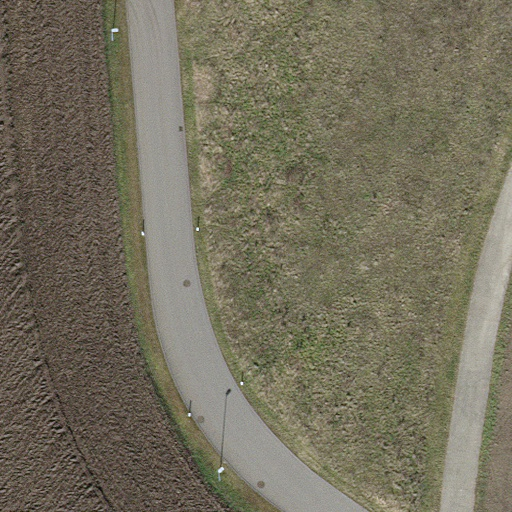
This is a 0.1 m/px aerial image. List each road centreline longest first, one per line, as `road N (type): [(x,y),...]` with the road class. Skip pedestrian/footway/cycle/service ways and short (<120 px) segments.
road 1 (unclassified): [(149,0),(165,209),(184,324),(222,419),(324,511)]
road 2 (residential): [(457,511),(481,338),(511,214)]
